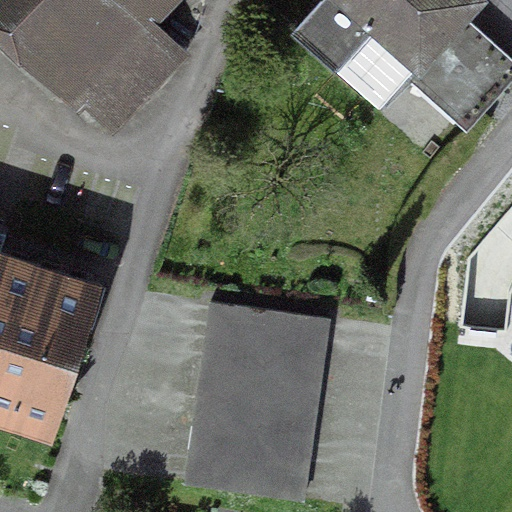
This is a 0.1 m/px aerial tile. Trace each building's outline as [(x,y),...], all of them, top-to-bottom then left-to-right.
[(0,0),(0,26),(107,131),(177,59),(116,0),(0,0)] [(348,0),(416,60),(468,0),(348,0)] [(475,114),(511,73),(511,65),(473,31),(433,75),(471,109),(475,114)] [(0,257),(0,411),(6,414),(19,407),(49,417),(49,415),(77,328),(90,287),(0,257)] [(182,484),(301,501),(326,321),(208,304),(182,484)]
